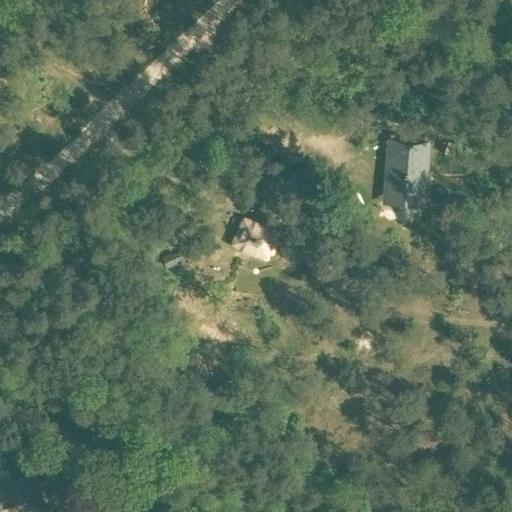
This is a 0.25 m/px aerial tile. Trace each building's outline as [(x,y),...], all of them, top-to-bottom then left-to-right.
[(424,195),(428,146),(389,142),(387,160),(391,160),(387,199),(415,201),(416,194),(424,195)] [(447,143),(443,155),(451,158),(455,146),(447,143)] [(269,261),(279,236),(242,218),(214,204),(218,195),(205,184),(182,218),(217,246),(225,240),(269,261)] [(172,252),(161,257),(167,268),(178,263),(172,252)] [(39,511),(38,510),(36,503),(39,501),(35,489),(32,491),(29,483),(12,489),(8,476),(0,479),(0,511),(39,511)]
